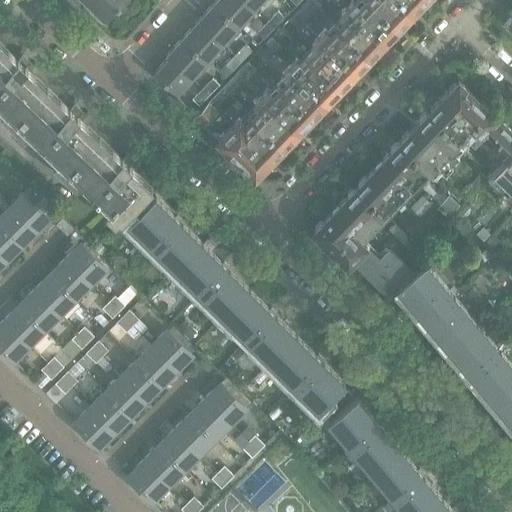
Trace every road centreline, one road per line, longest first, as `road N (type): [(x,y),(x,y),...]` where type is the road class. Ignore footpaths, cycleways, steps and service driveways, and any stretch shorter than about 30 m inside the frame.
road 1 (residential): [(511,499),(399,359),(265,227)]
road 2 (residential): [(457,18),(265,227)]
road 3 (residential): [(265,227),(106,77)]
road 4 (residential): [(132,511),(0,378)]
